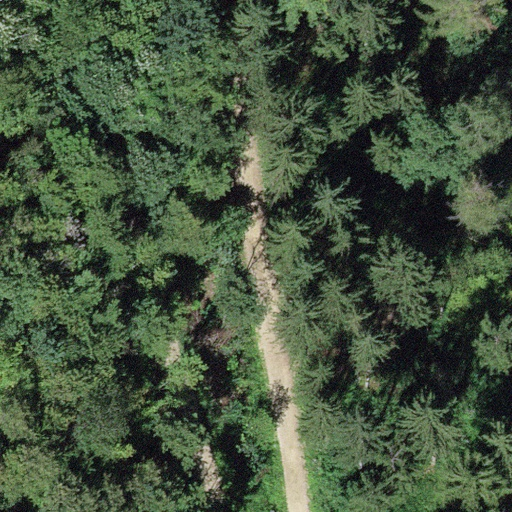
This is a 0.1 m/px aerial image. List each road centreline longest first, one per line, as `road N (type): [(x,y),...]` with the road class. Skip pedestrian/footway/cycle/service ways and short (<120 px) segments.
road 1 (track): [(226,511),(142,258),(36,0)]
road 2 (track): [(228,0),(290,511)]
